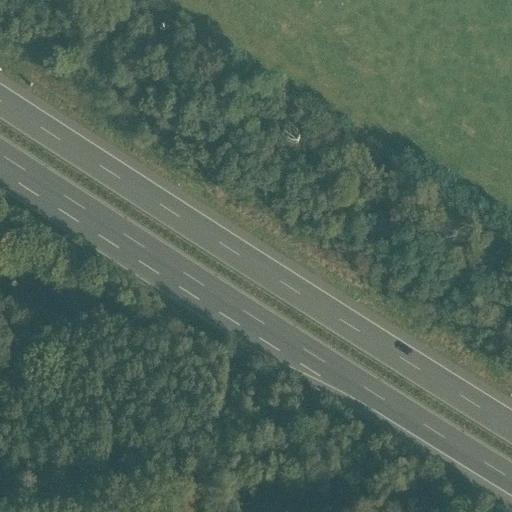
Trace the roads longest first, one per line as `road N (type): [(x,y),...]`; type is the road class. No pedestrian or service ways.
road 1 (motorway): [(511,421),(0,93)]
road 2 (motorway): [(0,151),(511,476)]
